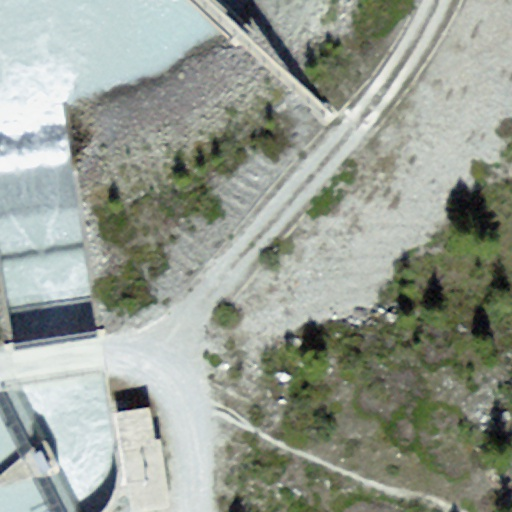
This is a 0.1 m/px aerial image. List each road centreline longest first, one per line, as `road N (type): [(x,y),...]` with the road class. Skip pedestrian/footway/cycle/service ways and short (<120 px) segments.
road 1 (track): [(449,0),(353,160),(211,297),(181,386)]
road 2 (track): [(191,511),(198,436),(181,386),(135,358),(0,372)]
